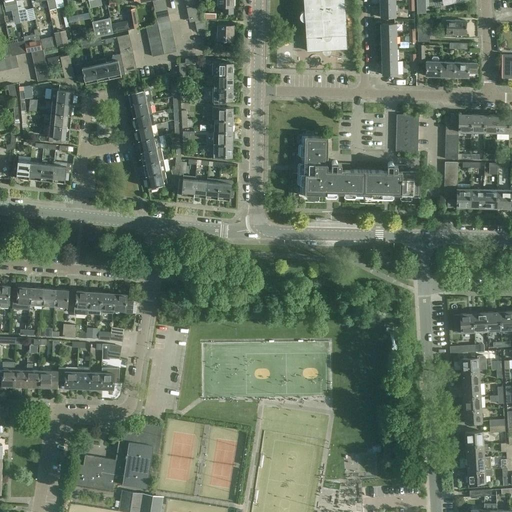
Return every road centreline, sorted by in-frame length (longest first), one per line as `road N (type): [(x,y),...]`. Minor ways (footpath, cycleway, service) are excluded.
road 1 (residential): [(38,511),(55,417),(120,414),(133,398),(150,278)]
road 2 (tertiary): [(435,511),(421,288)]
road 3 (tertiary): [(261,224),(274,232),(421,237)]
road 4 (residential): [(150,278),(0,266)]
road 5 (tertiary): [(261,224),(256,93)]
road 6 (residential): [(84,153),(89,102),(116,96),(128,144)]
road 7 (residential): [(366,95),(491,98)]
